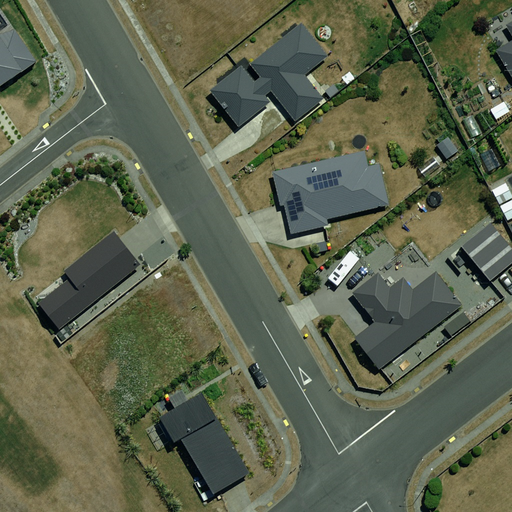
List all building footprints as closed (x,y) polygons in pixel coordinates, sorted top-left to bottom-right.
[(242,52),(212,75),(230,103),(269,78),(284,101),(317,80),(303,57),(326,42),(310,13),(252,53),(242,52)] [(0,25),(0,82),(30,60),(5,22),(0,25)] [(493,69),(511,98),(511,35),(499,43),(509,58),(493,69)] [(363,165),(269,183),(288,243),(390,220),(379,177),(368,180),(363,165)] [(33,305),(50,331),(135,262),(104,228),(57,267),(63,279),(33,305)] [(480,230),(447,252),(465,278),(498,255),(480,230)] [(357,318),(371,341),(448,289),(428,264),(405,278),(395,261),(363,281),(374,303),(357,318)] [(236,467),(188,389),(144,415),(192,494),(236,467)]
